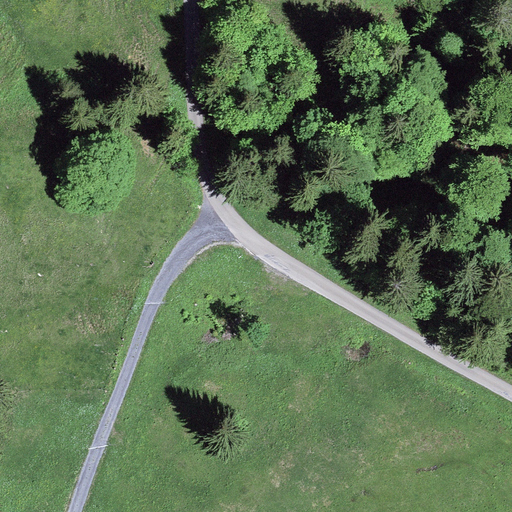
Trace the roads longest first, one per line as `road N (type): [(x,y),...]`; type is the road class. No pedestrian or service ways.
road 1 (unclassified): [(511,389),(420,345),(254,242),(223,213)]
road 2 (track): [(83,511),(144,328),(167,281),(223,213)]
road 3 (unclassified): [(188,0),(195,124),(223,213)]
